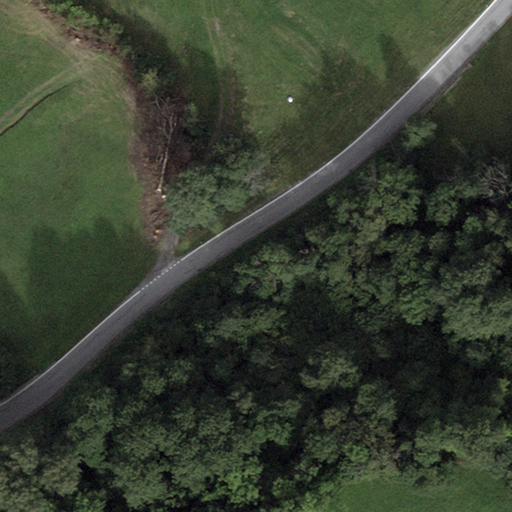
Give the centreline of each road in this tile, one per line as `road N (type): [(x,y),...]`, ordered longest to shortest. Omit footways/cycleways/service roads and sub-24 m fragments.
road 1 (unclassified): [(508,0),(363,149),(149,293),(0,418)]
road 2 (track): [(208,0),(227,93),(168,261),(176,273)]
